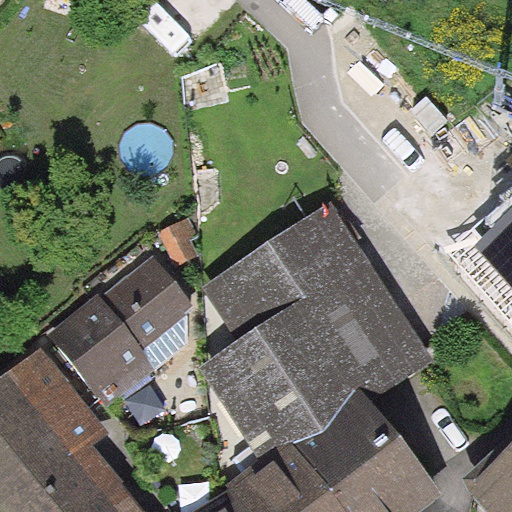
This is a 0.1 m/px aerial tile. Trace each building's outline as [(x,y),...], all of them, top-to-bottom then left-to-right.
[(201,368),(263,466),(369,399),(432,359),(334,205),(203,287),(239,344),(201,368)] [(511,211),(479,240),(511,277),(511,211)] [(152,255),(50,336),(108,410),(158,370),(143,351),(196,310),(152,255)] [(110,435),(41,350),(0,382),(0,511),(144,511),(93,449),(110,435)] [(263,466),(231,486),(235,493),(250,511),(424,511),(444,497),(369,399),(263,466)] [(511,511),(511,461),(470,497),(483,511),(511,511)] [(250,511),(235,493),(199,511),(250,511)]
